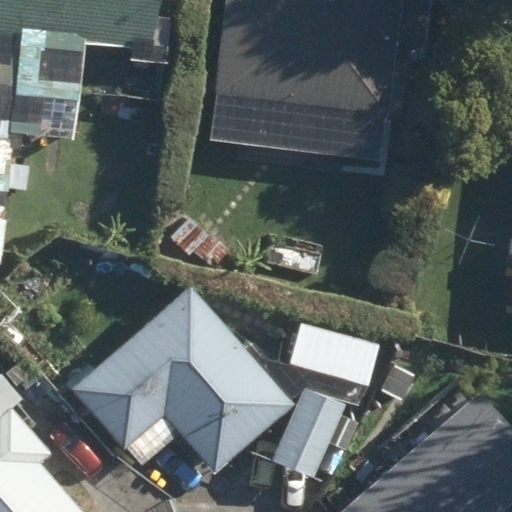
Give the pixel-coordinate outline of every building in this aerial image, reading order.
[(0,0),(0,27),(152,45),(158,0),(0,0)] [(227,0),(217,92),(389,111),(397,42),(426,45),(431,0),(227,0)] [(0,222),(1,223),(13,137),(8,137),(11,118),(0,116),(0,222)] [(164,414),(213,472),(295,403),(191,281),(69,384),(124,447),(164,414)] [(295,403),(334,420),(357,364),(374,371),(383,352),(327,328),(295,403)] [(378,389),(401,401),(416,374),(393,361),(378,389)] [(338,511),(511,511),(511,424),(481,389),(338,511)] [(0,511),(87,511),(42,459),(52,450),(11,404),(0,412),(0,511)]
